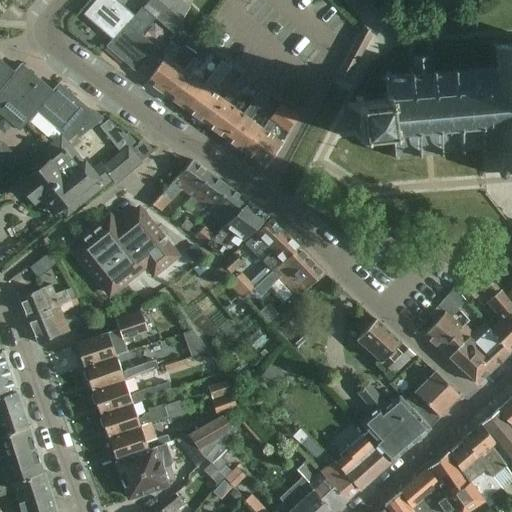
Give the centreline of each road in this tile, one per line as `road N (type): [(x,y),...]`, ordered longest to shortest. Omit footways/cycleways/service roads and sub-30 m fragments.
road 1 (residential): [(478,402),(289,216),(62,51),(50,26),(64,0)]
road 2 (residential): [(81,511),(0,301)]
road 3 (residential): [(478,402),(356,511)]
